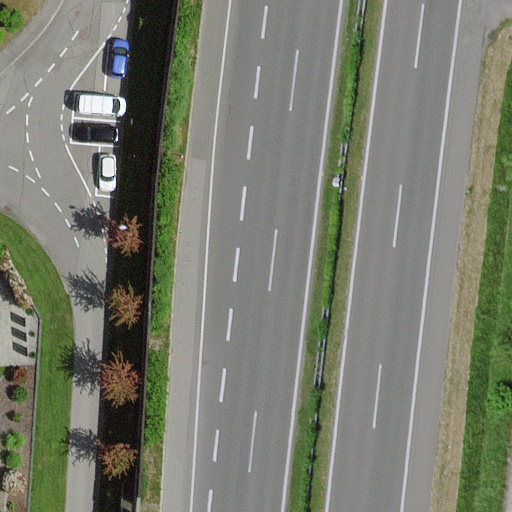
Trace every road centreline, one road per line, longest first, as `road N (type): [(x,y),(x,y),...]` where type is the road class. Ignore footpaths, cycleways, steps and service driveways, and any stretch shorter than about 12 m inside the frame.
road 1 (motorway): [(363,511),(422,0)]
road 2 (motorway): [(302,0),(245,511)]
road 3 (residential): [(78,511),(91,274),(52,110)]
